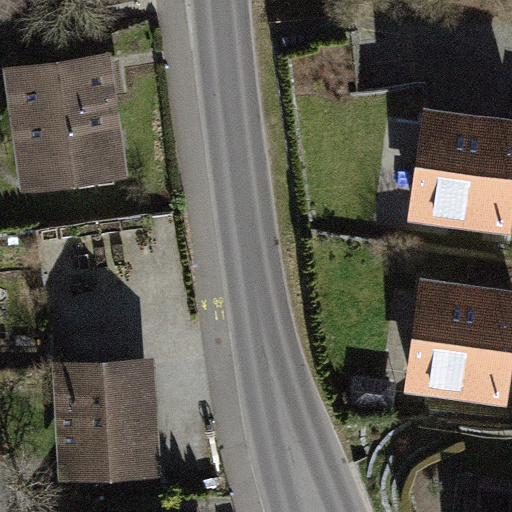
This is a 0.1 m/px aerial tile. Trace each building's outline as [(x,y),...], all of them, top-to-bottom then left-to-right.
[(103,59),(14,71),(26,160),(68,154),(71,174),(118,168),(103,59)] [(511,170),(511,122),(429,111),(415,211),(505,223),(511,170)] [(27,164),(0,167),(0,234),(36,229),(27,164)] [(511,316),(511,294),(425,283),(412,382),(501,394),(511,316)] [(134,366),(77,368),(77,378),(66,378),(68,434),(79,434),(81,474),(138,471),(134,366)] [(511,511),(511,487),(474,482),(468,511),(511,511)]
